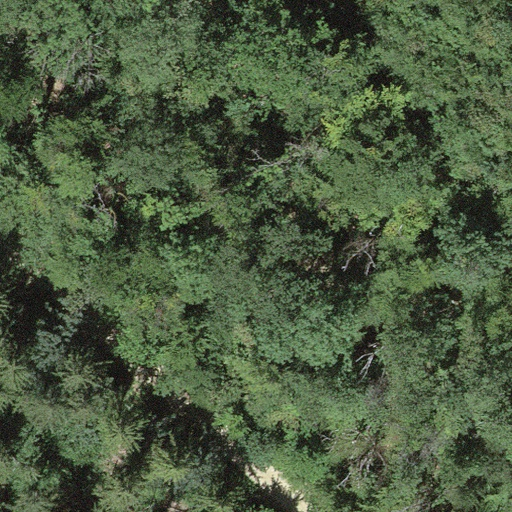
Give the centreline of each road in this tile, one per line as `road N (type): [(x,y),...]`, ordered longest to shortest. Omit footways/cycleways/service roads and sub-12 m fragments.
road 1 (track): [(0,226),(295,511)]
road 2 (track): [(511,214),(377,0)]
